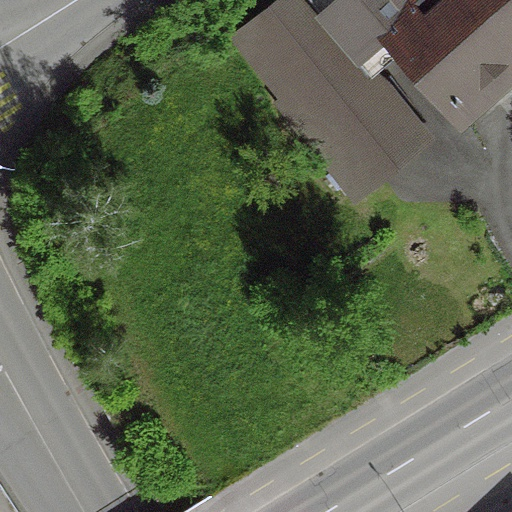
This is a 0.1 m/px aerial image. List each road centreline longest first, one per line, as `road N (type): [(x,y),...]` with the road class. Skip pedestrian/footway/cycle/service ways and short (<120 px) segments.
road 1 (primary): [(312,511),(511,392)]
road 2 (residential): [(90,511),(0,360)]
